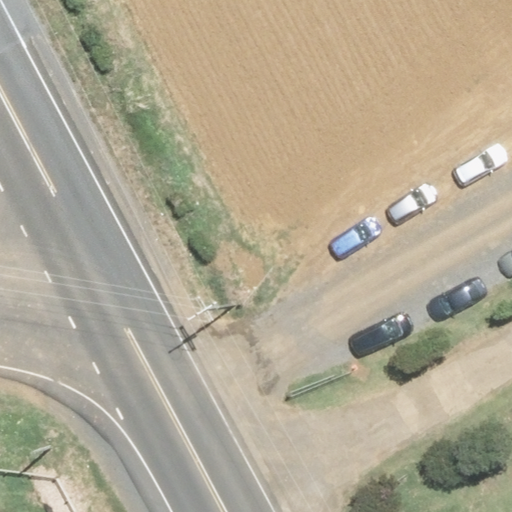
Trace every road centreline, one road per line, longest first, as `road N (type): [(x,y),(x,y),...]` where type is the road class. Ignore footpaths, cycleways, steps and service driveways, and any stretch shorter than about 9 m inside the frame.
road 1 (tertiary): [(220,511),(89,274)]
road 2 (tertiary): [(89,274),(0,108)]
